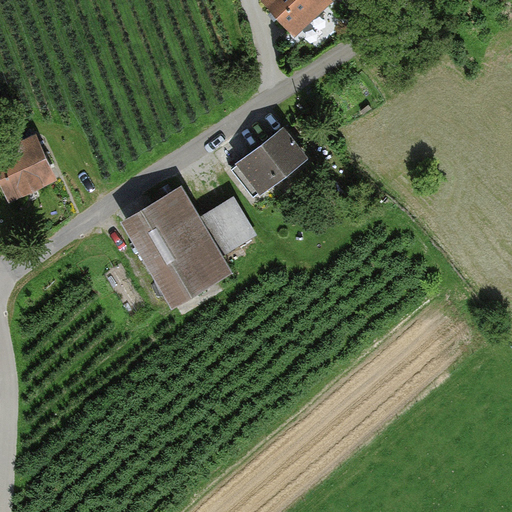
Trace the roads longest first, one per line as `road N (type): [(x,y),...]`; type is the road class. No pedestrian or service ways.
road 1 (unclassified): [(413,0),(316,73),(0,268)]
road 2 (unclassified): [(9,511),(13,444),(0,377)]
